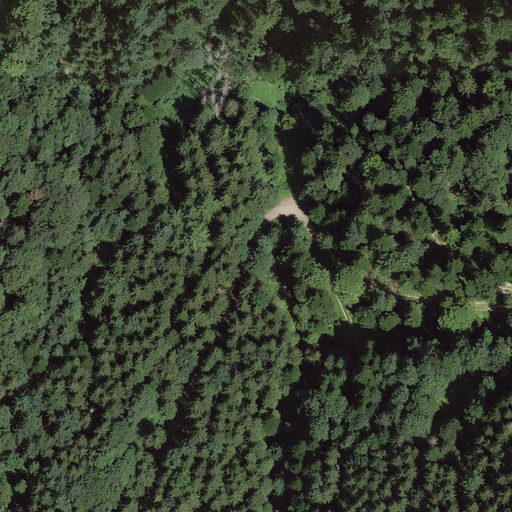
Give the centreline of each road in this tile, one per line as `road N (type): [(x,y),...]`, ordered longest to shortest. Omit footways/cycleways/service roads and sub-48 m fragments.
road 1 (track): [(343,511),(355,338),(314,238),(288,210),(263,223),(142,511)]
road 2 (track): [(511,290),(475,275),(440,240),(409,186),(389,114),(387,55),(469,0)]
road 3 (track): [(314,238),(343,267),(390,294),(511,311)]
road 4 (track): [(408,511),(445,400),(469,378),(511,370)]
road 5 (track): [(454,388),(463,511)]
